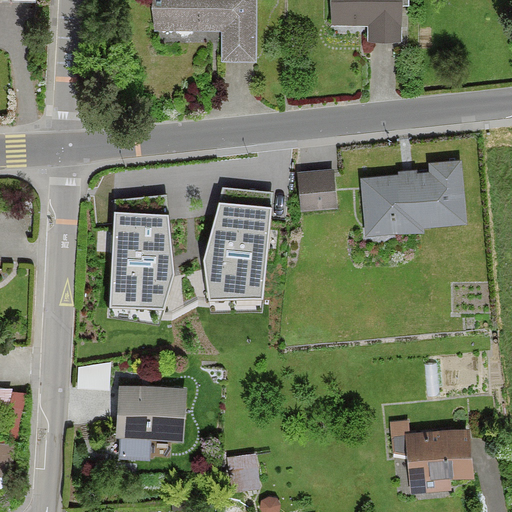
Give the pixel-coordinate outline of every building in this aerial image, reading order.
[(254,0),(155,0),(155,31),(222,32),(222,58),(254,59),(254,0)] [(399,0),(329,0),(330,26),(368,25),(368,44),(400,43),(399,0)] [(431,174),(367,179),(371,237),(423,233),(422,225),(463,222),(459,161),(431,163),(431,174)] [(330,166),(301,168),(304,208),(333,205),(330,166)] [(220,196),(204,254),(210,298),(211,309),(263,307),(273,202),(220,196)] [(170,208),(115,205),(109,312),(160,321),(163,311),(176,268),(174,250),(170,208)] [(204,254),(174,250),(176,268),(163,311),(174,312),(176,272),(202,273),(200,297),(210,298),(204,254)] [(202,273),(176,272),(174,312),(200,297),(202,273)] [(0,381),(0,419),(18,425),(29,390),(0,381)] [(185,389),(120,387),(118,439),(183,441),(185,389)] [(469,431),(403,438),(409,489),(475,482),(469,431)] [(257,449),(229,452),(233,487),(262,483),(257,449)]
